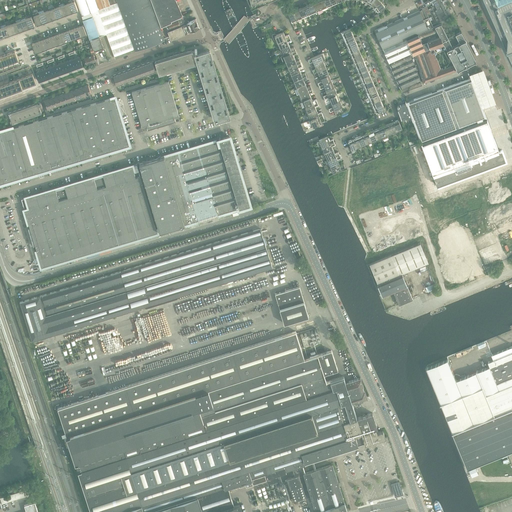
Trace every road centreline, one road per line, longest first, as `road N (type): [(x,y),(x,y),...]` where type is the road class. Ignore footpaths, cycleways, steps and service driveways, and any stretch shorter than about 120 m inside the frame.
road 1 (tertiary): [(422,511),(288,202)]
road 2 (tertiary): [(0,252),(9,274),(26,281),(288,202)]
road 3 (residential): [(349,167),(336,139),(394,113),(360,33),(395,11)]
road 4 (residential): [(0,107),(168,47),(210,40)]
road 5 (track): [(54,420),(15,305),(15,279)]
road 6 (unclassified): [(0,195),(140,153)]
road 7 (residential): [(454,0),(500,104),(506,102)]
